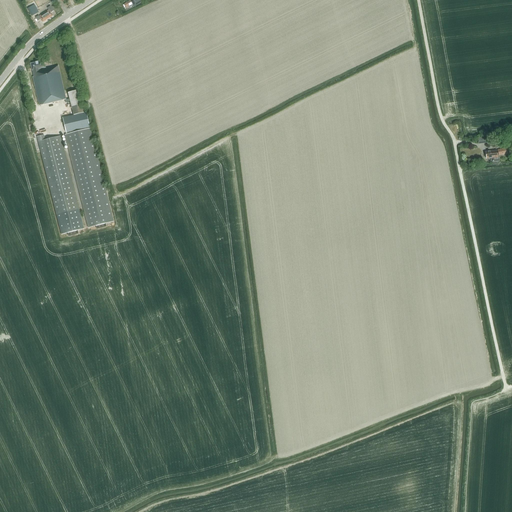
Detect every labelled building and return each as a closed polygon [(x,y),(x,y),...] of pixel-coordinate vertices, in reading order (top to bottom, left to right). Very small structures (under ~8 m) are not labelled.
[(54,11),(51,6),(48,8),(49,10),(39,16),(36,18),(38,21),(41,19),(43,23),(48,19),(53,16),(51,13),(54,11)] [(38,62),(36,62),(36,63),(31,64),(32,71),(34,76),(34,77),(33,77),(40,106),(66,100),(58,66),(45,69),(43,61),(38,62)] [(67,135),(90,130),(86,113),(84,113),(78,90),(69,93),(74,116),(63,118),(67,135)] [(107,227),(106,224),(113,222),(90,130),(67,135),(66,136),(88,228),(96,226),(97,229),(107,227)] [(37,137),(58,222),(62,235),(68,233),(69,237),(79,234),(78,231),(84,229),(60,136),(47,140),(47,138),(45,138),(44,135),(37,137)] [(492,162),(499,161),(499,158),(498,158),(497,151),(486,152),(486,159),(490,158),(490,159),(491,161),(492,162)]
